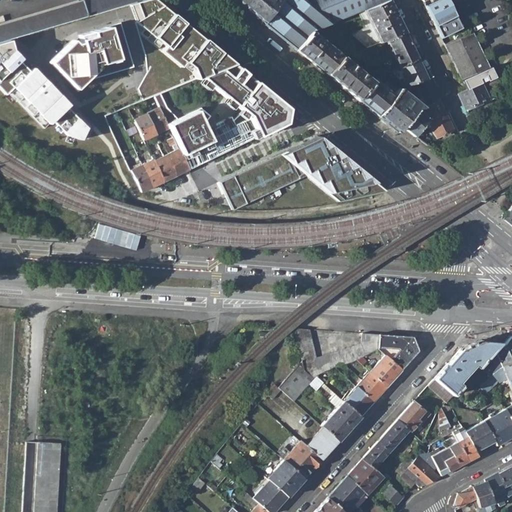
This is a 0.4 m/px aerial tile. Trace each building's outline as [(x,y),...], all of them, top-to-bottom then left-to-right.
[(0,42),(88,16),(83,0),(81,0),(0,24),(0,42)] [(83,0),(88,16),(130,4),(142,0),(83,0)] [(161,6),(153,0),(142,0),(130,4),(154,67),(141,88),(146,100),(153,97),(162,93),(231,64),(161,6)] [(273,10),(280,0),(234,0),(265,25),(276,12),(273,10)] [(265,25),(296,50),(310,32),(334,22),(357,12),(388,1),(387,0),(280,0),(273,10),(276,12),(265,25)] [(438,0),(425,7),(440,38),(460,28),(445,0),(438,0)] [(388,1),(357,12),(365,27),(350,34),(354,38),(367,48),(372,46),(386,41),(404,34),(388,1)] [(96,83),(135,71),(120,26),(74,45),(47,73),(72,102),(96,83)] [(340,55),(310,32),(296,50),(325,74),(340,55)] [(443,45),(461,80),(488,67),(472,33),(443,45)] [(386,41),(398,67),(416,59),(404,34),(386,41)] [(68,122),(70,120),(0,46),(0,92),(46,140),(48,139),(68,122)] [(376,53),(372,46),(367,48),(371,56),(376,53)] [(358,52),(368,70),(375,66),(365,49),(358,52)] [(356,99),(370,81),(356,70),(350,66),(340,58),(341,57),(340,55),(325,74),(356,99)] [(387,72),(401,88),(414,83),(426,79),(416,59),(398,67),(387,72)] [(359,66),(353,61),(350,66),(356,70),(359,66)] [(231,148),(240,144),(251,139),(284,124),(285,109),(277,102),(266,93),(255,83),(242,73),(231,64),(219,69),(200,78),(239,110),(231,121),(229,117),(205,129),(196,110),(179,118),(166,124),(168,128),(172,137),(188,169),(193,166),(203,162),(211,158),(222,153),(231,148)] [(461,80),(465,89),(478,82),(483,80),(492,76),(488,67),(461,80)] [(492,76),(483,80),(490,92),(500,84),(494,76),(492,76)] [(376,116),(392,96),(372,79),(370,81),(356,99),(376,116)] [(414,83),(420,96),(424,104),(435,99),(426,79),(414,83)] [(463,108),(485,96),(478,82),(465,89),(455,94),(463,108)] [(376,116),(396,132),(401,126),(415,108),(424,104),(420,96),(416,101),(399,88),(392,96),(376,116)] [(153,97),(159,108),(166,124),(179,118),(168,106),(162,93),(153,97)] [(427,118),(426,121),(434,138),(451,130),(435,99),(424,104),(415,108),(427,118)] [(166,124),(159,108),(146,114),(155,135),(168,128),(166,124)] [(401,126),(413,136),(423,125),(426,121),(427,118),(415,108),(401,126)] [(133,120),(143,140),(155,135),(146,114),(133,120)] [(86,139),(68,122),(48,139),(67,156),(86,139)] [(317,135),(220,182),(233,210),(306,174),(338,200),(384,190),(317,135)] [(165,154),(174,175),(188,169),(172,137),(167,139),(170,145),(173,146),(174,149),(165,154)] [(152,160),(162,181),(174,175),(165,154),(163,155),(161,152),(154,155),(154,154),(149,155),(152,160)] [(162,181),(152,160),(141,165),(151,186),(162,181)] [(130,169),(140,192),(151,186),(141,165),(130,169)] [(501,218),(511,227),(511,204),(509,209),(501,218)] [(317,373),(318,375),(335,366),(357,360),(378,349),(379,334),(362,333),(362,343),(316,358),(310,329),(294,329),(301,360),(303,364),(313,375),(317,373)] [(385,355),(402,370),(418,351),(413,336),(379,334),(378,349),(385,355)] [(490,371),(495,375),(498,372),(503,368),(511,362),(511,335),(501,345),(496,351),(495,347),(489,353),(494,367),(490,371)] [(434,378),(452,394),(460,385),(457,381),(473,363),(477,367),(489,353),(495,347),(499,342),(478,341),(459,349),(434,378)] [(402,370),(385,355),(370,372),(386,387),(402,370)] [(293,369),(309,384),(316,376),(313,375),(303,364),(301,360),(293,369)] [(506,377),(511,391),(511,390),(511,362),(503,368),(498,372),(495,375),(494,376),(498,382),(506,377)] [(284,379),(300,393),(309,384),(293,369),(284,379)] [(357,387),(373,401),(386,387),(370,372),(357,387)] [(316,376),(309,384),(313,388),(320,381),(316,376)] [(481,387),(487,393),(498,384),(498,382),(494,376),(481,387)] [(428,384),(446,400),(452,394),(434,378),(428,384)] [(293,400),(294,401),(300,393),(284,379),(278,386),(280,389),(293,400)] [(273,398),(280,389),(278,386),(274,384),(267,393),(273,398)] [(343,401),(360,415),(373,401),(357,387),(343,401)] [(360,415),(343,401),(321,425),(323,427),(338,440),(360,415)] [(408,430),(411,431),(420,421),(418,419),(425,411),(413,401),(397,419),(408,430)] [(440,408),(442,413),(452,408),(451,406),(443,404),(440,408)] [(436,412),(439,431),(449,426),(442,413),(440,408),(436,412)] [(493,441),(496,446),(511,437),(511,424),(508,416),(504,409),(492,416),(491,414),(488,415),(489,417),(483,421),(493,441)] [(362,458),(373,468),(408,430),(397,419),(362,458)] [(466,436),(474,451),(493,441),(483,421),(478,424),(476,422),(472,423),(474,426),(464,432),(466,436)] [(457,441),(467,462),(477,456),(474,451),(466,436),(464,432),(462,427),(461,426),(452,432),(457,441)] [(323,427),(307,445),(322,459),(338,440),(323,427)] [(259,431),(256,435),(265,443),(268,439),(259,431)] [(300,440),(284,460),(304,478),(322,459),(307,445),(300,440)] [(447,446),(458,466),(467,462),(457,441),(447,446)] [(56,511),(60,443),(37,442),(33,511),(56,511)] [(430,456),(440,476),(458,466),(447,446),(430,456)] [(430,456),(418,449),(416,456),(429,468),(427,470),(436,479),(440,476),(430,456)] [(429,468),(416,456),(414,458),(427,470),(429,468)] [(346,476),(367,495),(383,477),(373,468),(362,458),(346,476)] [(406,468),(425,484),(436,479),(427,470),(414,458),(410,463),(406,468)] [(399,466),(404,470),(406,468),(410,463),(405,459),(399,466)] [(267,479),(269,480),(288,497),(304,478),(284,460),(267,479)] [(506,494),(507,498),(511,495),(511,464),(498,473),(506,494)] [(415,484),(419,487),(425,484),(406,468),(404,470),(402,472),(415,484)] [(411,488),(415,484),(402,472),(398,477),(411,488)] [(495,500),(498,506),(504,504),(501,497),(506,494),(498,473),(485,480),(485,481),(492,501),(495,500)] [(328,496),(345,511),(348,511),(353,507),(355,508),(367,495),(346,476),(328,496)] [(269,480),(253,499),(256,501),(268,511),(274,511),(288,497),(269,480)] [(476,498),(480,508),(489,504),(490,507),(494,506),(492,501),(485,481),(472,487),(476,498)] [(381,494),(396,506),(403,497),(391,486),(392,485),(390,484),(381,494)] [(455,510),(476,498),(472,487),(457,495),(453,507),(455,510)] [(314,511),(345,511),(328,496),(314,511)] [(268,511),(256,501),(253,505),(246,511),(268,511)]
